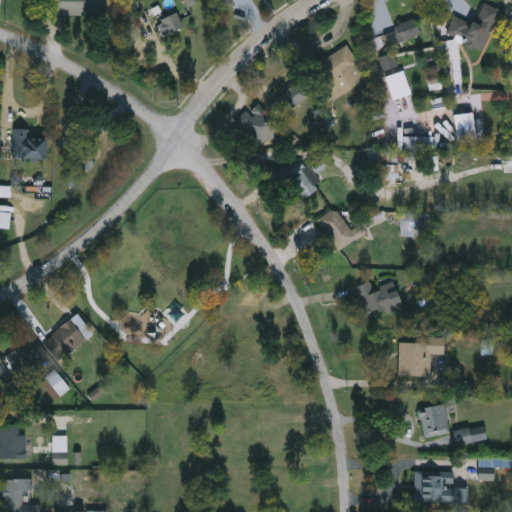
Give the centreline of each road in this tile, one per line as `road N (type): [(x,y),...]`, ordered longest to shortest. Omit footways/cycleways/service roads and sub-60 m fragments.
road 1 (tertiary): [(328,0),(245,63),(124,209),(0,298)]
road 2 (residential): [(178,142),(249,220),(323,349),(354,511)]
road 3 (residential): [(178,142),(105,85),(0,34)]
